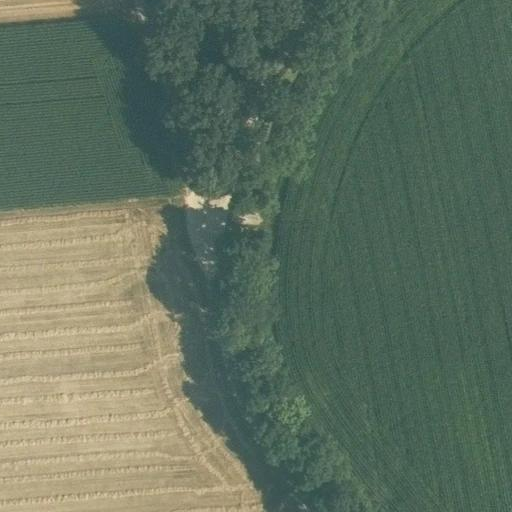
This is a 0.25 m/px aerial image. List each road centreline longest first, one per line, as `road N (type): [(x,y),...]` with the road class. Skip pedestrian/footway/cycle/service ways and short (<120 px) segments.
road 1 (track): [(345,0),(305,51),(242,229),(212,226),(228,396),(302,511)]
road 2 (track): [(366,511),(293,413),(263,329),(327,110),(411,0)]
road 3 (track): [(150,0),(212,226)]
